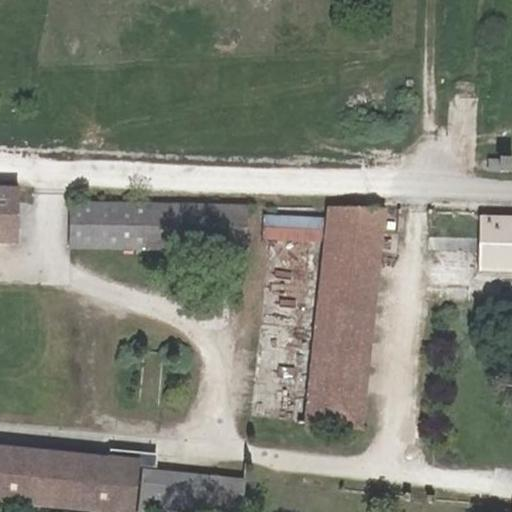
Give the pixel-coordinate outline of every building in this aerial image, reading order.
[(511,171),(511,157),(481,158),(481,172),(511,171)] [(0,245),(18,246),(15,189),(0,188),(0,506),(57,511),(134,511),(136,505),(216,511),(234,511),(238,468),(0,444),(0,245)] [(66,205),(64,249),(245,253),(245,208),(66,205)] [(320,245),(302,417),(359,423),(381,213),(324,208),(323,217),(263,213),(261,239),(320,245)] [(511,274),(511,219),(483,219),(482,274),(511,274)]
